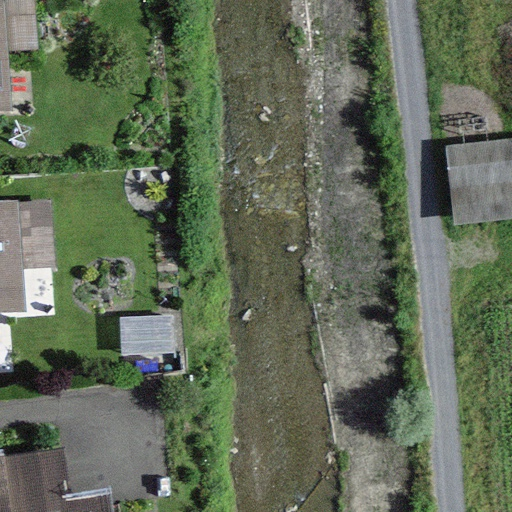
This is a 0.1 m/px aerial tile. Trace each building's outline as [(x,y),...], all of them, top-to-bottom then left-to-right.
[(0,64),(36,63),(32,0),(1,0),(2,18),(0,18),(0,64)] [(511,146),(457,153),(464,214),(511,209),(511,146)] [(0,300),(12,300),(10,267),(50,265),(47,208),(0,210),(0,300)] [(172,353),(170,317),(127,319),(129,355),(172,353)] [(71,511),(63,458),(1,467),(7,511),(109,511),(108,506),(71,511)]
